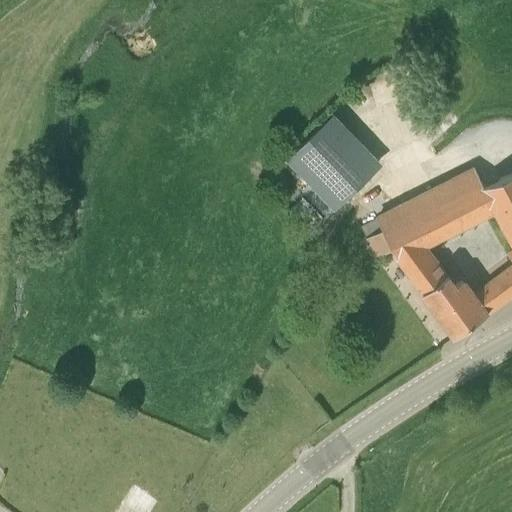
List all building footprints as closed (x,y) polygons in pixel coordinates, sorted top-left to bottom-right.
[(296,179),(329,214),(340,203),(315,177),(357,137),(349,129),(296,179)] [(497,212),(485,190),(483,185),(474,165),(377,214),(397,257),(426,246),(497,212)] [(511,174),(485,190),(497,212),(511,241),(511,174)] [(474,291),(464,278),(457,283),(449,273),(448,274),(426,246),(397,257),(423,292),(455,335),(488,311),(474,291)] [(511,294),(511,262),(497,274),(511,294)]
